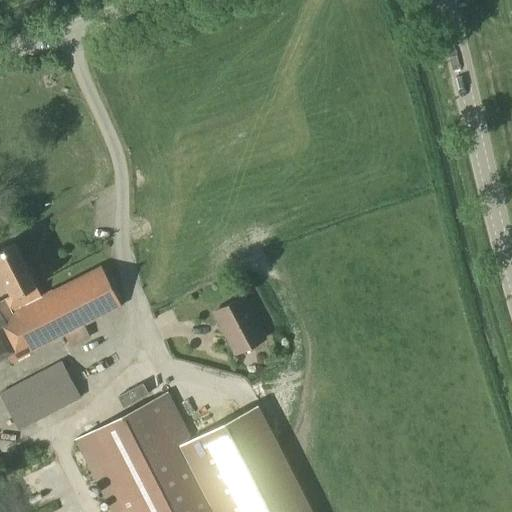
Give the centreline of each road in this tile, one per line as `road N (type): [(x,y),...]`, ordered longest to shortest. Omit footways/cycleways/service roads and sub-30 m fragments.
road 1 (tertiary): [(511,284),(438,0)]
road 2 (unclassified): [(142,0),(0,51)]
